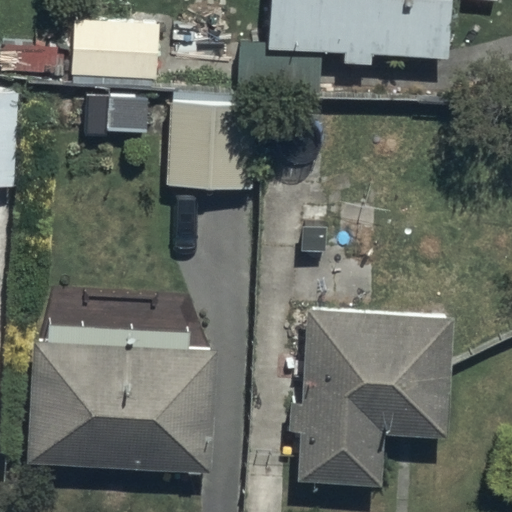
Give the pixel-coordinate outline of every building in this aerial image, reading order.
[(447,0),(268,0),(267,25),(445,36),(447,0)] [(157,19),(70,16),(68,70),(154,74),(157,19)] [(0,86),(0,178),(13,178),(14,87),(0,86)] [(160,95),(159,99),(157,178),(250,181),(253,99),(160,95)] [(327,106),(267,103),(263,182),(323,185),(327,106)] [(452,300),(293,292),(284,463),(374,468),(377,412),(445,416),(452,300)] [(202,337),(30,325),(21,451),(193,463),(202,337)]
